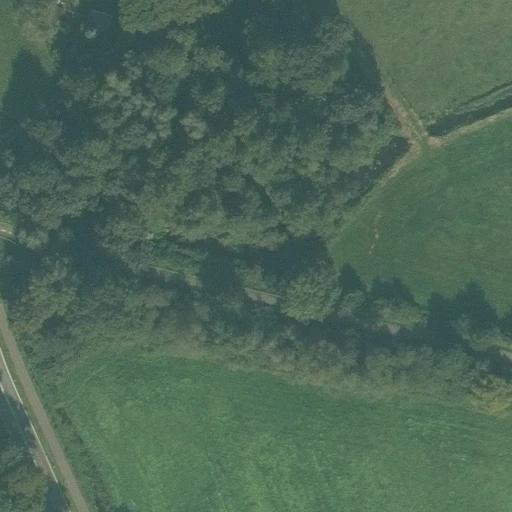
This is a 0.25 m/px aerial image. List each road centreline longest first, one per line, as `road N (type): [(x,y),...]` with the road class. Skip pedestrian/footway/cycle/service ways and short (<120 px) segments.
road 1 (track): [(0,139),(130,30),(121,0)]
road 2 (tertiary): [(0,387),(54,511)]
